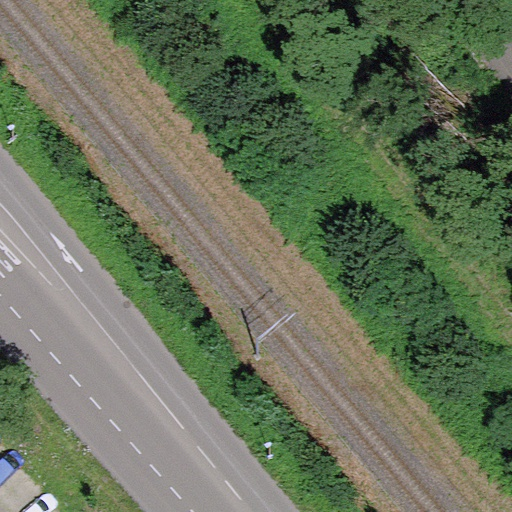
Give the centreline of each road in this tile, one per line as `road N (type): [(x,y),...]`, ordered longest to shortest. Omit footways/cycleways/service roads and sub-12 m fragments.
road 1 (track): [(511,330),(251,0)]
road 2 (primary): [(231,511),(0,236)]
